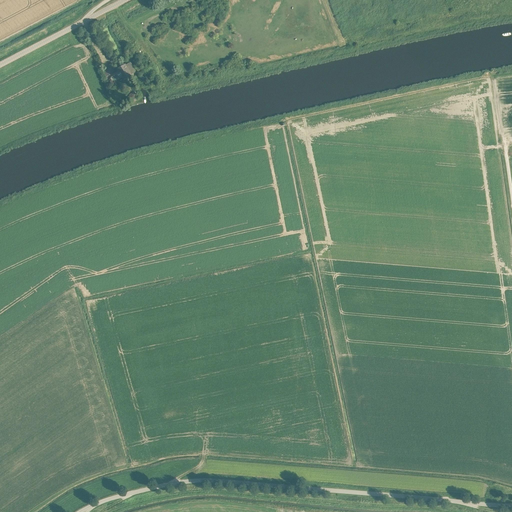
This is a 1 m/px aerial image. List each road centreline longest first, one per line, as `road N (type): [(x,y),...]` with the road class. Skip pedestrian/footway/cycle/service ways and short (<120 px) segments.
road 1 (unclassified): [(511,505),(215,480),(134,491),(80,511)]
road 2 (tertiary): [(0,67),(128,0)]
